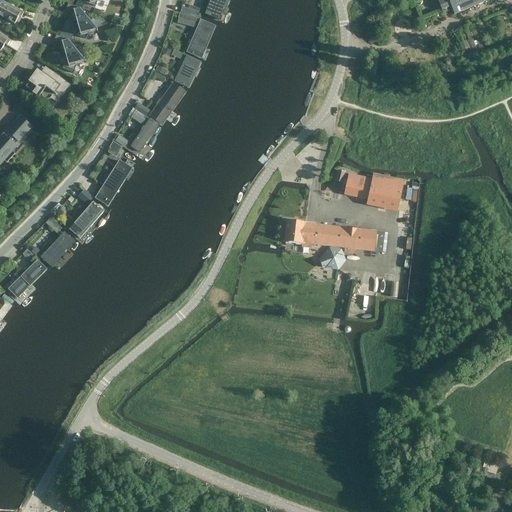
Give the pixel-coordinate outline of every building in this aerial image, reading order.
[(3,19),(4,19),(15,25),(19,17),(21,18),(24,13),(0,0),(0,21),(0,22),(1,21),(2,21),(3,20),(3,19)] [(208,0),(203,14),(212,18),(212,17),(218,0),(208,0)] [(437,0),(442,11),(452,7),(455,15),(489,0),(437,0)] [(65,11),(74,14),(78,28),(75,35),(86,39),(89,33),(97,31),(83,13),(84,10),(68,4),(65,11)] [(181,11),(180,17),(197,22),(199,16),(181,11)] [(202,19),(188,51),(198,56),(201,48),(206,51),(217,25),(202,19)] [(61,30),(59,36),(65,38),(67,32),(61,30)] [(0,51),(0,52),(5,44),(7,46),(11,41),(0,34),(0,51)] [(53,42),(62,46),(66,59),(63,66),(74,71),(77,64),(85,62),(72,44),(73,42),(65,38),(59,36),(56,35),(53,42)] [(165,46),(163,51),(170,54),(172,49),(165,46)] [(172,54),(181,58),(183,53),(175,49),(172,54)] [(97,53),(95,58),(100,60),(98,64),(102,66),(107,56),(97,53)] [(183,67),(176,81),(183,85),(196,58),(189,55),(185,63),(183,62),(181,66),(183,67)] [(157,66),(155,71),(165,75),(167,71),(157,66)] [(39,97),(41,95),(42,95),(42,98),(45,100),(50,99),(57,103),(70,85),(53,73),(49,78),(45,75),(45,76),(37,71),(25,87),(39,97)] [(175,82),(150,116),(162,125),(187,90),(175,82)] [(137,108),(138,109),(148,116),(152,110),(141,102),(137,108)] [(148,116),(138,109),(132,117),(142,124),(148,116)] [(0,164),(3,161),(6,163),(15,154),(12,151),(16,147),(14,145),(18,141),(31,127),(20,118),(7,132),(9,133),(5,137),(3,136),(0,139),(0,164)] [(148,118),(129,145),(137,151),(157,124),(148,118)] [(119,135),(115,141),(121,145),(121,146),(125,149),(129,142),(119,135)] [(113,142),(109,148),(119,153),(122,147),(113,142)] [(120,161),(96,199),(108,206),(132,169),(120,161)] [(346,172),(337,170),(334,181),(343,183),(346,172)] [(369,199),(368,203),(398,210),(404,182),(374,176),(373,181),(350,176),(346,193),(369,199)] [(85,189),(79,197),(87,204),(94,196),(85,189)] [(92,204),(72,227),(79,233),(99,210),(92,204)] [(53,219),(49,224),(60,233),(64,229),(53,219)] [(311,244),(334,246),(382,252),(385,232),(287,221),(285,241),(301,243),(301,247),(310,248),(311,244)] [(64,231),(40,256),(47,262),(70,237),(64,231)] [(36,247),(32,252),(36,256),(40,251),(36,247)] [(28,249),(24,254),(31,261),(35,256),(28,249)] [(338,268),(343,260),(339,251),(330,250),(324,257),(327,266),(338,268)] [(38,261),(10,290),(18,298),(47,270),(38,261)] [(348,275),(346,278),(346,281),(349,284),(352,284),(355,281),(354,277),(351,275),(348,275)] [(2,300),(0,302),(0,322),(12,307),(2,300)] [(486,457),(482,470),(496,475),(500,462),(486,457)]
